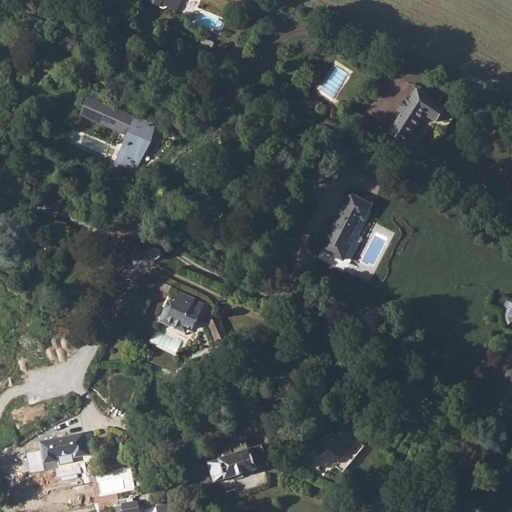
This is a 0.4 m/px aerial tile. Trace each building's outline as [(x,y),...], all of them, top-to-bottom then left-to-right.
[(155,0),(177,10),(178,8),(187,12),(192,0),(155,0)] [(440,120),(448,106),(418,87),(391,132),(409,142),(426,112),(440,120)] [(100,89),(94,100),(86,117),(132,139),(119,168),(138,179),(150,157),(147,156),(158,132),(103,105),(109,93),(100,89)] [(384,185),(391,173),(371,160),(364,172),(384,185)] [(351,197),(322,252),(343,263),(350,248),(347,246),(361,220),(364,222),(371,208),(351,197)] [(141,256),(148,253),(149,262),(153,264),(156,264),(158,264),(160,264),(163,261),(164,258),(164,255),(160,250),(155,250),(141,256)] [(154,282),(155,274),(146,274),(145,282),(154,282)] [(191,330),(197,317),(201,307),(192,304),(193,303),(179,297),(176,296),(173,306),(168,304),(161,321),(162,325),(182,333),(185,328),(191,330)] [(502,314),(511,319),(511,300),(509,300),(502,314)] [(227,350),(213,315),(207,332),(216,355),(227,350)] [(492,404),(491,407),(510,418),(511,413),(511,374),(508,372),(492,404)] [(42,463),(57,461),(56,457),(74,453),(75,457),(88,454),(84,433),(38,442),(42,463)] [(345,454),(349,457),(351,453),(329,436),(319,449),(330,457),(331,456),(340,462),(345,454)] [(250,453),(248,444),(231,449),(233,455),(224,458),(224,462),(210,467),(217,491),(273,473),(271,468),(274,467),(269,453),(267,454),(265,449),(250,453)] [(427,511),(434,505),(425,497),(417,505),(424,511),(427,511)]
